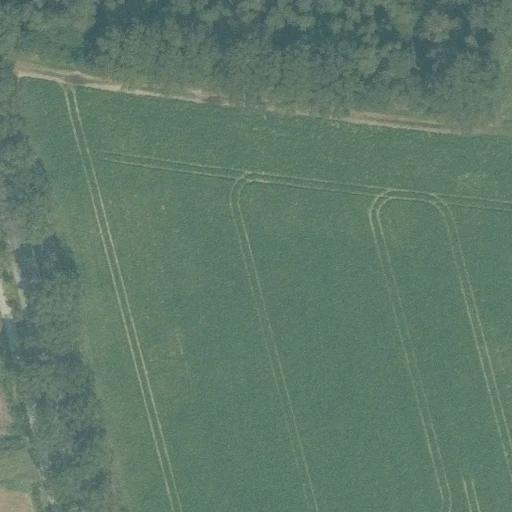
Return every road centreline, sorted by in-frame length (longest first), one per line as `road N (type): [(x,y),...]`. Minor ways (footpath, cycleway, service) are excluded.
road 1 (track): [(511,130),(0,69)]
road 2 (tertiary): [(90,511),(0,162)]
